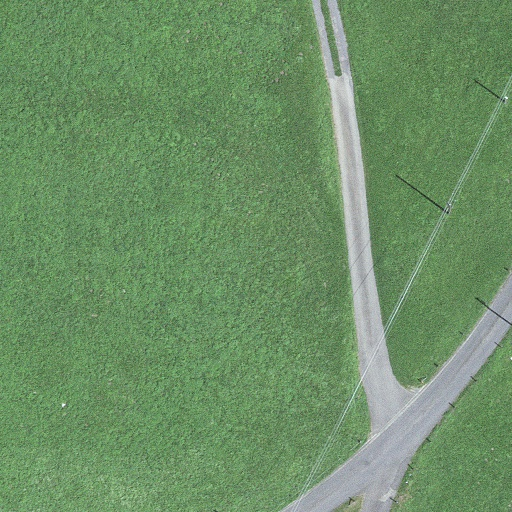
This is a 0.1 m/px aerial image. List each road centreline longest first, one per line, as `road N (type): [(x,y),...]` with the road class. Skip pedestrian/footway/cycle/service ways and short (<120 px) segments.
road 1 (track): [(386,451),(324,0)]
road 2 (unclassified): [(301,511),(425,413),(511,298)]
